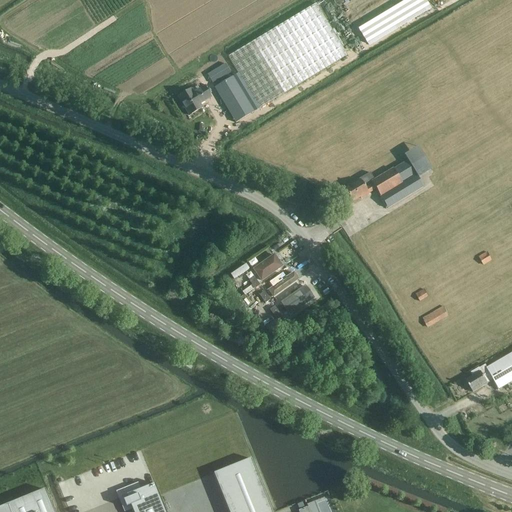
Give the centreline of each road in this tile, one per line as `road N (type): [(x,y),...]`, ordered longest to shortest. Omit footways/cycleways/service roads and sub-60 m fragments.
road 1 (unclassified): [(511,474),(459,452),(440,434),(283,215),(0,80)]
road 2 (secondary): [(511,496),(400,450),(225,361),(0,209)]
